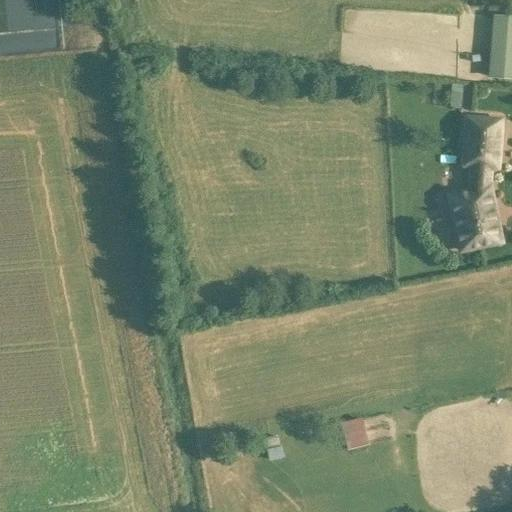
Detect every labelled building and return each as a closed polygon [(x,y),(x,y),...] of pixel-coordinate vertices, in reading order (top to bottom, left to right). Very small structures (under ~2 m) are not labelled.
[(511,14),(487,14),(485,77),(511,77),(511,14)] [(499,122),(467,119),(465,149),(497,152),(499,122)] [(497,152),(465,149),(463,165),(472,166),(488,167),(495,168),(497,152)] [(488,167),(472,166),(471,191),(465,193),(466,200),(455,203),(452,208),(455,226),(461,229),(462,229),(466,249),(499,243),(488,188),(487,188),(488,167)] [(359,416),(338,420),(344,448),(365,444),(359,416)]
